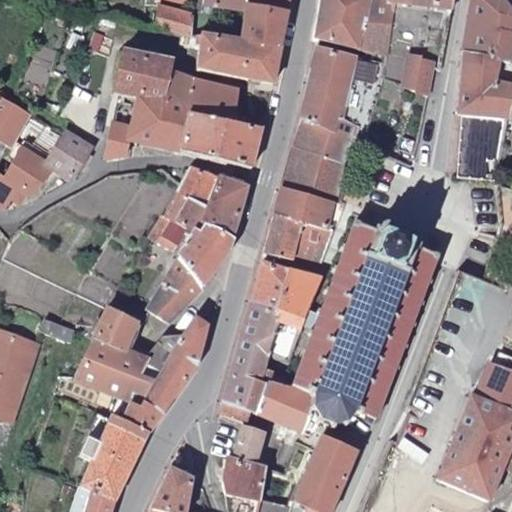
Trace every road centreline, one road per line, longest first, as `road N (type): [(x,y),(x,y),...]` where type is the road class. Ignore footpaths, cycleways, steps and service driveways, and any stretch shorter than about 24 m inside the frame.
road 1 (secondary): [(308,0),(286,112),(213,371),(160,447),(129,511)]
road 2 (residential): [(346,511),(452,247),(436,170),(459,0)]
